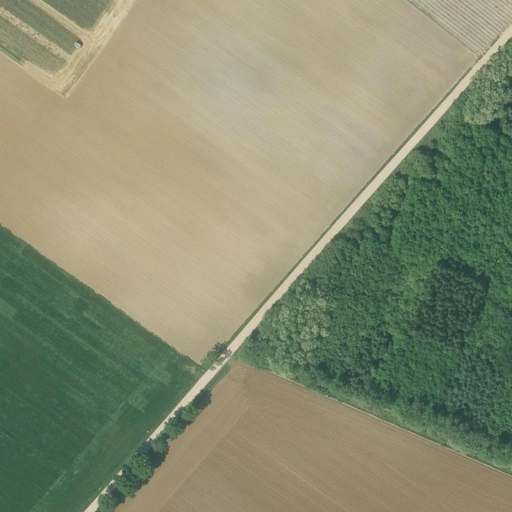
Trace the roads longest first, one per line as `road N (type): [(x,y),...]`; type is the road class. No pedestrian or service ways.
road 1 (track): [(415,139),(90,511)]
road 2 (track): [(511,30),(415,139)]
